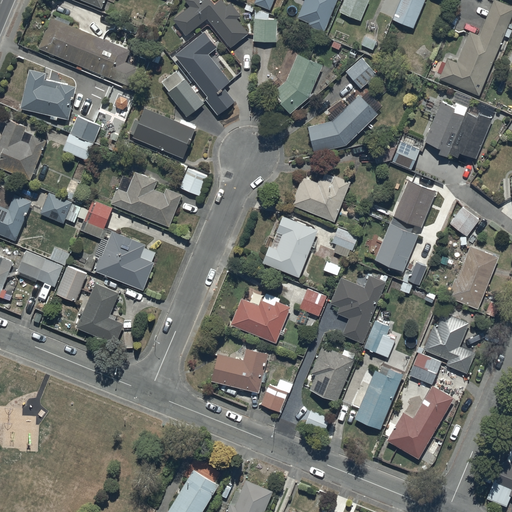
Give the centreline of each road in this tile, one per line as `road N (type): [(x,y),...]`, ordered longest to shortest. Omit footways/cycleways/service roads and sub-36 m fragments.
road 1 (residential): [(446,511),(149,393)]
road 2 (residential): [(149,393),(247,155)]
road 3 (residential): [(447,511),(511,355)]
road 4 (residential): [(149,393),(0,333)]
